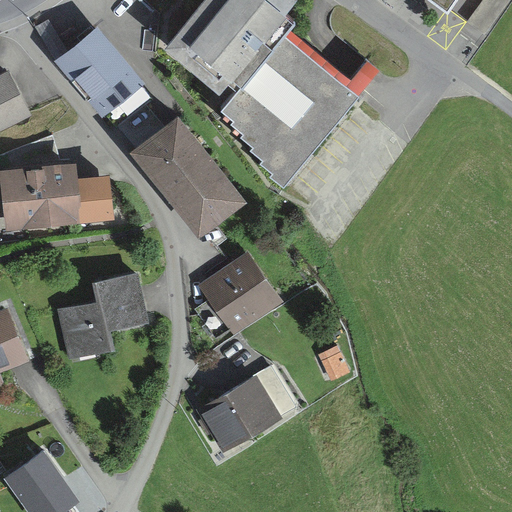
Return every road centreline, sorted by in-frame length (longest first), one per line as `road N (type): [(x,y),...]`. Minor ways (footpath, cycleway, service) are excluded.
road 1 (residential): [(0,2),(166,222),(175,375),(121,511)]
road 2 (residential): [(363,0),(511,110)]
